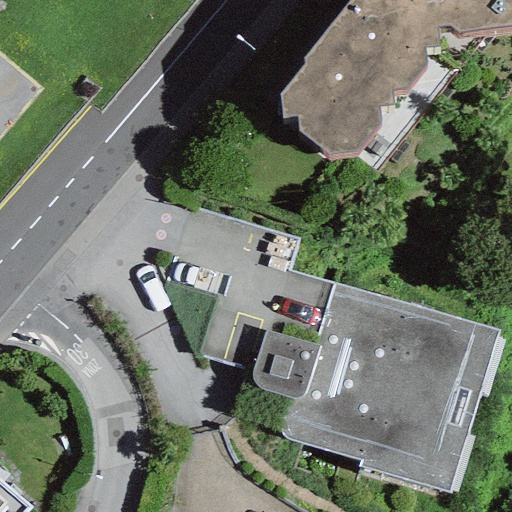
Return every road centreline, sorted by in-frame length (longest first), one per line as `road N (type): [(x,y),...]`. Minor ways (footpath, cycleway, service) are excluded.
road 1 (secondary): [(217,0),(0,262)]
road 2 (residential): [(0,280),(48,361),(57,447),(46,511)]
